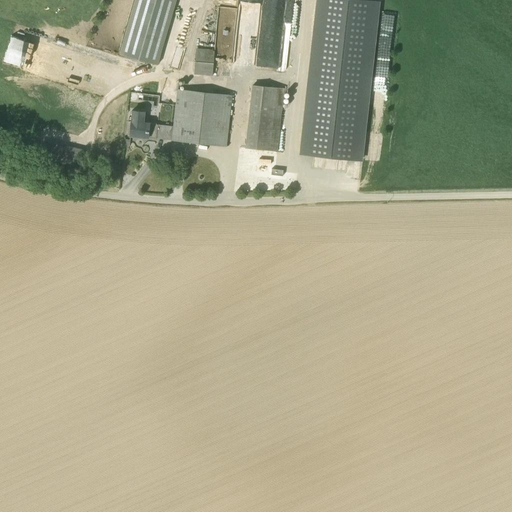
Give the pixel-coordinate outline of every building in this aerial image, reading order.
[(135,0),(120,55),(156,65),(175,0),(135,0)] [(294,5),(295,0),(263,0),(260,33),(284,36),(287,5),(294,5)] [(358,0),(318,0),(301,154),(361,161),(378,2),(358,0)] [(20,64),(30,37),(15,31),(5,58),(20,64)] [(194,74),(213,76),(215,51),(196,49),(194,74)] [(253,85),(246,148),(277,152),(284,88),(253,85)] [(171,140),(226,146),(232,96),(177,90),(173,126),(171,140)] [(147,120),(158,120),(159,101),(148,101),(147,120)] [(173,126),(150,124),(150,121),(144,121),(145,112),(133,110),(131,126),(130,136),(171,140),(173,126)] [(81,151),(49,145),(46,161),(78,167),(81,151)]
